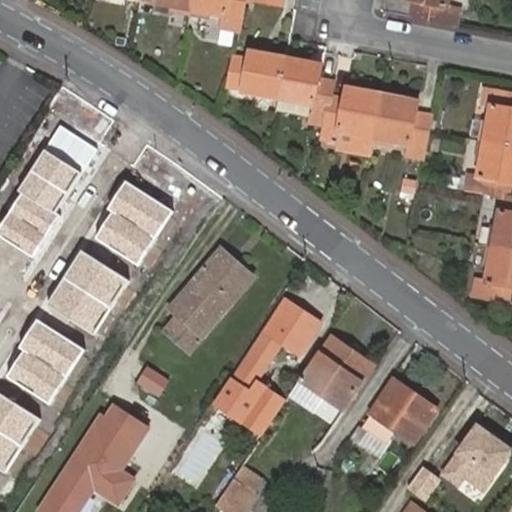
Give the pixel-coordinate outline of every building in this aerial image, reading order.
[(189,15),(192,0),(153,0),(154,1),(171,4),(169,12),(189,15)] [(192,0),(189,15),(210,19),(211,12),(226,15),(223,32),(238,35),(244,0),(192,0)] [(415,0),(413,15),(453,23),(456,7),(447,5),(447,0),(415,0)] [(279,94),(286,55),(250,47),(249,53),(234,51),(229,81),(243,84),(242,86),(279,94)] [(332,87),(335,74),(321,71),(323,61),(286,55),(279,94),(315,101),(312,116),(326,120),(332,87)] [(375,137),(384,86),(349,80),(347,90),(332,87),(326,120),(323,131),(337,134),(339,123),(355,126),(354,132),(375,137)] [(428,130),(432,105),(419,103),(421,93),(384,86),(375,137),(396,142),(398,135),(412,138),(410,147),(424,149),(428,130)] [(480,140),(511,146),(511,94),(496,92),(494,106),(491,106),(488,121),(484,119),(480,140)] [(336,138),(373,145),(375,137),(354,132),(355,126),(339,123),(337,134),(336,138)] [(96,151),(59,127),(16,191),(22,195),(0,226),(0,237),(32,259),(61,216),(55,212),(96,151)] [(511,181),(511,146),(480,140),(477,160),(480,160),(477,175),(481,176),(479,191),(504,196),(509,197),(511,182),(511,181)] [(412,200),(415,181),(400,179),(398,199),(412,200)] [(176,212),(126,180),(109,207),(116,212),(99,239),(141,267),(176,212)] [(487,245),(511,250),(511,197),(509,197),(504,196),(501,213),(497,212),(494,226),(491,226),(487,245)] [(511,250),(487,245),(483,266),(488,266),(485,281),(477,280),(475,295),(511,302),(511,250)] [(178,313),(201,334),(255,275),(223,246),(169,304),(178,313)] [(129,281),(86,254),(52,308),(95,335),(129,281)] [(287,302),(236,381),(252,392),(285,345),(302,356),(323,326),(287,302)] [(186,349),(201,334),(178,313),(164,329),(186,349)] [(89,353),(39,321),(22,348),(29,353),(12,380),(54,407),(89,353)] [(334,340),(305,382),(346,412),(377,371),(334,340)] [(346,412),(305,382),(301,387),(343,416),(346,412)] [(395,383),(372,416),(415,445),(438,413),(395,383)] [(266,389),(244,422),(262,434),(284,402),(266,389)] [(38,419),(0,394),(0,469),(4,473),(38,419)] [(161,422),(141,455),(160,467),(181,435),(161,422)] [(511,457),(511,448),(479,425),(442,474),(461,488),(468,480),(486,493),(511,457)] [(229,511),(250,511),(262,495),(236,478),(219,504),(229,511)] [(70,511),(74,507),(37,483),(17,511),(70,511)]
